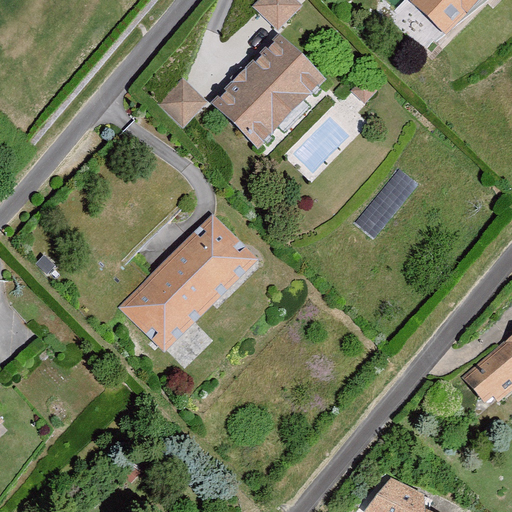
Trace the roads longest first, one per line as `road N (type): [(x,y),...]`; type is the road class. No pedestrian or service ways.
road 1 (residential): [(307,511),(511,267)]
road 2 (residential): [(188,0),(0,216)]
